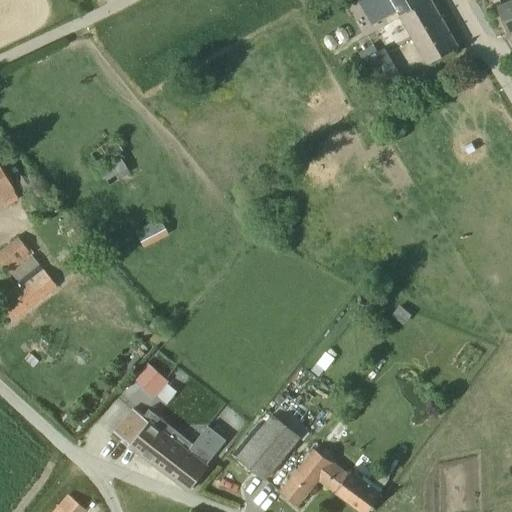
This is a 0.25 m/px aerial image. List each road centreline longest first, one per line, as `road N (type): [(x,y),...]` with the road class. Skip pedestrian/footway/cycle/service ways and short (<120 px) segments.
road 1 (unclassified): [(0,61),(126,0)]
road 2 (unclassified): [(98,473),(0,389)]
road 3 (unclassified): [(98,473),(217,511)]
